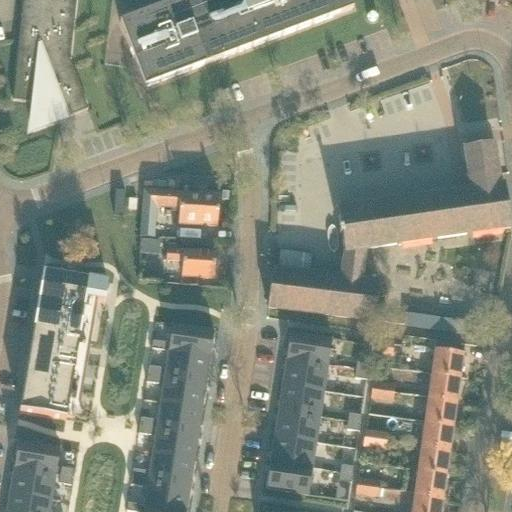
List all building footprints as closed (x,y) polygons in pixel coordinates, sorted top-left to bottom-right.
[(33,104),(30,132),(58,121),(56,117),(63,114),(65,119),(87,111),(68,62),(75,0),(22,0),(12,102),(33,104)] [(183,0),(180,1),(118,25),(143,90),(205,67),(352,12),(347,0),(183,0)] [(365,252),(511,231),(505,187),(499,188),(493,147),(465,151),(471,193),(338,212),(344,255),(345,255),(342,281),(273,272),(268,310),(375,323),(380,286),(361,283),(365,252)] [(154,240),(156,209),(153,209),(154,192),(144,192),(144,191),(143,190),(140,239),(154,240)] [(201,195),(156,193),(154,192),(153,209),(179,210),(178,225),(218,227),(219,197),(217,196),(217,195),(201,194),(201,195)] [(157,245),(141,243),(140,252),(157,253),(157,245)] [(184,253),(169,252),(166,251),(165,263),(183,264),(182,277),(213,279),(214,254),(185,252),(184,253)] [(43,273),(19,414),(66,421),(79,341),(91,343),(97,303),(104,304),(108,284),(43,273)] [(467,336),(469,324),(405,315),(404,327),(467,336)] [(172,327),(168,353),(210,360),(214,333),(172,327)] [(290,335),(286,362),(327,368),(332,341),(290,335)] [(392,356),(393,344),(380,342),(378,354),(392,356)] [(435,351),(431,375),(460,379),(464,355),(435,351)] [(168,353),(164,379),(206,385),(210,360),(168,353)] [(286,362),(282,387),(324,394),(327,368),(286,362)] [(431,375),(428,399),(457,403),(460,379),(431,375)] [(164,379),(160,405),(202,411),(206,385),(164,379)] [(372,382),(371,390),(392,394),(393,385),(372,382)] [(282,387),(278,413),(320,419),(324,394),(282,387)] [(392,394),(371,390),(370,399),(391,402),(392,394)] [(428,399),(424,423),(453,428),(457,403),(428,399)] [(160,405),(156,430),(198,436),(202,411),(160,405)] [(278,413),(274,441),(315,447),(320,419),(278,413)] [(424,423),(421,447),(450,452),(453,428),(424,423)] [(156,430),(152,456),(194,462),(198,436),(156,430)] [(363,441),(385,444),(386,435),(364,432),(363,441)] [(274,441),(270,464),(312,471),(315,447),(274,441)] [(384,452),(385,444),(363,441),(362,449),(384,452)] [(19,443),(14,470),(56,477),(60,450),(19,443)] [(421,447),(417,471),(446,476),(450,452),(421,447)] [(152,456),(149,482),(190,488),(194,462),(152,456)] [(270,464),(266,491),(308,497),(312,471),(270,464)] [(14,470),(10,495),(51,502),(56,477),(14,470)] [(417,471),(414,496),(443,500),(446,476),(417,471)] [(356,489),(377,491),(378,483),(357,480),(356,489)] [(149,482),(145,507),(165,511),(174,511),(186,511),(190,488),(149,482)] [(376,500),(377,491),(356,489),(355,497),(376,500)] [(10,495),(7,511),(49,511),(51,502),(10,495)] [(414,496),(411,511),(440,511),(443,500),(414,496)]
